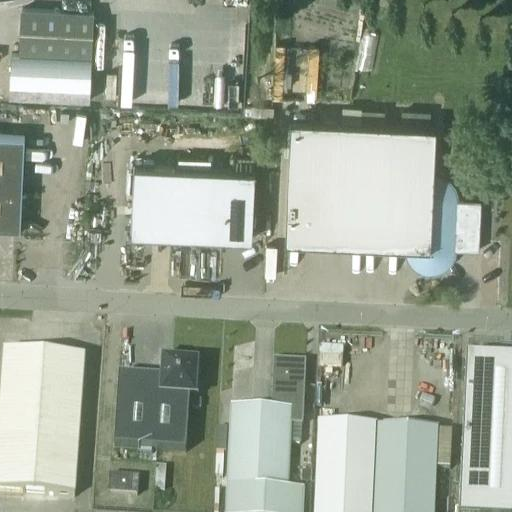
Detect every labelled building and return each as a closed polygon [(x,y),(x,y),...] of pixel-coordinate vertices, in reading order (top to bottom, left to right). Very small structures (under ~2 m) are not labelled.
[(94,10),(21,6),(18,52),(11,52),(9,97),(90,100),(94,10)] [(434,173),(436,124),(290,118),(285,239),(406,245),(406,251),(409,257),(412,263),(417,267),(423,269),(429,270),(436,270),(442,268),(447,264),(451,259),(454,253),(455,248),(479,249),(481,201),(457,200),(456,190),(451,181),(443,176),(434,173)] [(24,135),(0,133),(0,226),(20,227),(24,135)] [(255,168),(133,163),(130,232),(252,238),(255,168)] [(0,492),(74,498),(84,357),(4,351),(0,407),(0,492)] [(119,376),(114,448),(186,453),(189,396),(194,397),(196,361),(172,359),(172,355),(160,354),(160,366),(164,367),(163,379),(119,376)] [(511,511),(511,359),(466,358),(459,511),(511,511)] [(306,426),(309,364),(277,363),(275,409),(231,407),(225,511),(301,511),(303,490),(287,489),(290,425),(306,426)] [(378,428),(373,511),(433,511),(437,431),(378,428)] [(317,475),(316,511),(339,511),(341,476),(317,475)] [(139,477),(109,476),(108,494),(138,496),(139,477)]
